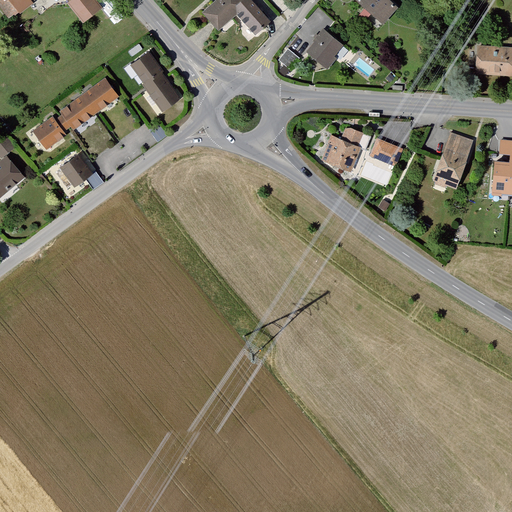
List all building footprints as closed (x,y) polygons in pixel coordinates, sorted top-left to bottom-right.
[(40,0),(16,0),(26,12),(40,0)] [(106,9),(98,0),(74,0),(74,1),(70,3),(87,24),(106,9)] [(212,0),(201,11),(216,27),(231,14),(250,35),(267,19),(249,0),(212,0)] [(396,4),(390,0),(354,0),(381,22),(396,4)] [(341,44),(320,28),(303,51),(323,66),(341,44)] [(511,55),(511,47),(475,45),(473,72),(511,74),(511,55)] [(288,49),(279,61),(290,70),(300,58),(288,49)] [(148,51),(124,66),(136,84),(159,69),(148,51)] [(178,97),(159,69),(136,84),(155,112),(178,97)] [(115,97),(101,78),(56,110),(69,129),(115,97)] [(69,129),(56,110),(28,129),(41,148),(69,129)] [(160,124),(150,131),(158,143),(168,136),(160,124)] [(360,151),(366,137),(344,128),(330,160),(348,168),(357,149),(360,151)] [(474,140),(449,131),(432,178),(457,187),(474,140)] [(400,149),(377,138),(369,155),(392,166),(400,149)] [(511,140),(495,139),(491,193),(511,194),(511,140)] [(90,172),(75,153),(58,167),(72,186),(90,172)] [(27,179),(9,156),(0,163),(0,196),(1,199),(27,179)] [(94,190),(104,183),(95,171),(86,178),(94,190)]
